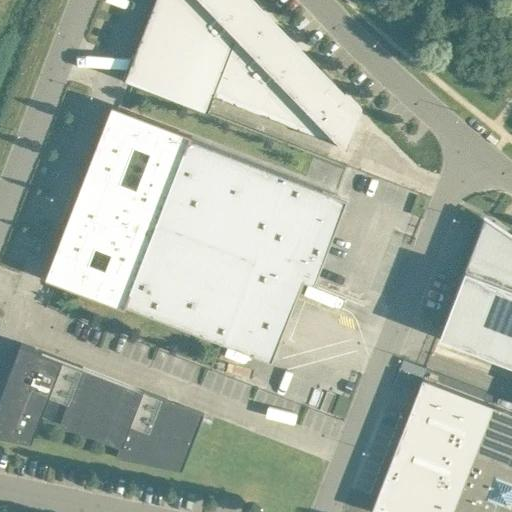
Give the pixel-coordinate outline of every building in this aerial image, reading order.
[(214,94),(344,144),(347,147),(361,110),(362,108),(285,28),(257,0),(154,0),(135,53),(132,52),(132,54),(140,57),(131,79),(123,76),(122,78),(208,111),(214,94)] [(315,282),(334,232),(348,198),(191,137),(192,134),(112,103),(76,197),(78,197),(68,223),(66,223),(46,276),(125,307),(127,304),(272,360),(304,278),(315,282)] [(482,225),(440,334),(511,361),(511,234),(494,222),(489,229),(482,226),(483,226),(482,225)] [(0,431),(32,438),(43,414),(120,444),(116,456),(182,470),(204,413),(35,347),(21,342),(0,396),(0,431)] [(452,511),(494,404),(423,377),(392,458),(391,458),(388,466),(389,467),(382,485),(381,484),(379,489),(380,489),(373,507),(372,507),(371,511),(373,511),(376,511),(377,511),(378,511),(432,511),(434,507),(446,511),(452,511)] [(511,511),(511,411),(494,404),(452,511),(453,511),(456,505),(472,511),(511,511)]
